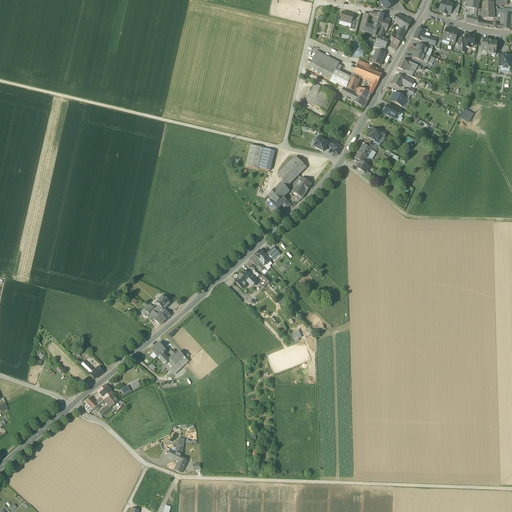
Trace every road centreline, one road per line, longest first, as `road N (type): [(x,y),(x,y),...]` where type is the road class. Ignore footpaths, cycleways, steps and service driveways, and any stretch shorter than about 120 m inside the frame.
road 1 (tertiary): [(73,404),(330,179),(417,19)]
road 2 (track): [(207,478),(511,488)]
road 3 (track): [(0,81),(282,148)]
road 4 (track): [(282,148),(354,170),(407,216),(511,220)]
road 5 (residential): [(73,404),(146,465),(207,478)]
road 6 (track): [(282,148),(315,0)]
